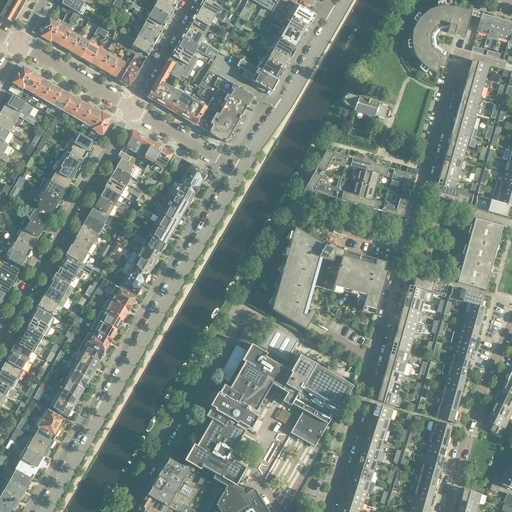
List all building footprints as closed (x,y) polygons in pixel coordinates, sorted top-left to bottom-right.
[(12,0),(5,0),(8,2),(5,7),(18,15),(23,6),(12,0)] [(63,0),(62,4),(78,13),(80,14),(83,8),(82,8),(84,3),(78,0),(63,0)] [(115,0),(112,6),(117,9),(122,0),(115,0)] [(152,0),(156,2),(153,7),(170,17),(175,7),(162,0),(152,0)] [(207,0),(202,0),(198,8),(218,19),(232,28),(235,24),(217,13),(221,8),(214,4),(207,0)] [(248,0),(239,17),(243,20),(253,0),(248,0)] [(266,0),(253,0),(243,20),(247,22),(257,4),(262,7),(266,0)] [(262,7),(253,23),(257,25),(267,10),(272,13),(275,8),(279,0),(266,0),(262,7)] [(280,11),(282,6),(285,0),(279,0),(275,8),(280,11)] [(5,7),(0,3),(0,8),(3,11),(0,16),(13,24),(18,15),(5,7)] [(135,10),(140,13),(165,26),(170,17),(153,7),(150,13),(143,8),(142,9),(132,3),(130,7),(135,10)] [(86,5),(84,9),(92,14),(95,9),(86,5)] [(309,27),(316,16),(299,6),(295,13),(292,11),(291,11),(282,6),(280,11),(281,11),(309,27)] [(412,41),(412,44),(413,48),(416,57),(422,64),(424,67),(428,69),(437,73),(439,67),(445,68),(446,63),(448,57),(442,56),(441,56),(432,48),(430,36),(438,26),(449,25),(449,28),(447,33),(454,35),(464,38),(470,16),(471,12),(455,7),(445,7),(441,6),(438,8),(429,11),(422,17),(419,19),(417,23),(412,31),(412,41)] [(198,8),(193,17),(217,31),(220,27),(215,24),(218,19),(198,8)] [(133,13),(138,16),(138,17),(145,21),(143,26),(159,36),(165,26),(140,13),(135,10),(133,13)] [(289,22),(286,28),(303,38),(309,27),(281,11),(279,15),(282,17),(287,20),(286,20),(289,22)] [(46,30),(42,37),(50,41),(60,24),(67,14),(63,12),(57,23),(50,19),(44,29),(46,30)] [(60,24),(50,41),(56,45),(57,43),(61,46),(70,30),(70,31),(72,28),(79,16),(73,13),(69,20),(71,21),(67,29),(61,25),(60,24)] [(480,19),(476,32),(487,35),(492,18),(481,15),(480,19)] [(193,17),(188,27),(204,36),(207,31),(215,36),(225,42),(226,39),(228,37),(227,37),(217,31),(193,17)] [(234,27),(240,30),(245,22),(239,18),(234,27)] [(492,18),(487,35),(497,38),(502,21),(492,18)] [(511,23),(502,21),(497,38),(508,41),(511,25),(511,23)] [(135,22),(132,26),(140,31),(137,36),(154,45),(159,36),(143,26),(135,22)] [(272,30),(270,33),(297,48),(303,38),(286,28),(283,26),(279,33),(272,30)] [(188,27),(182,36),(207,50),(206,51),(213,55),(215,51),(212,49),(213,48),(201,42),(204,36),(188,27)] [(101,44),(103,40),(107,33),(97,28),(95,32),(101,36),(97,42),(101,44)] [(70,30),(61,46),(60,47),(65,50),(66,49),(71,51),(80,36),(70,31),(70,30)] [(127,36),(135,40),(132,46),(137,49),(139,50),(148,55),(154,45),(137,36),(130,31),(129,33),(127,36)] [(277,43),(273,50),(290,59),(290,60),(297,48),(270,33),(269,33),(267,37),(277,43)] [(80,36),(71,51),(70,53),(76,56),(77,54),(81,57),(89,42),(80,36)] [(182,36),(177,46),(193,55),(196,50),(212,60),(215,56),(206,51),(207,50),(182,36)] [(89,42),(81,57),(80,59),(86,62),(87,60),(91,63),(99,47),(89,42)] [(271,54),(267,60),(284,69),(290,59),(273,50),(271,48),(260,42),(259,44),(261,45),(260,47),(268,52),(271,54)] [(171,56),(168,61),(187,67),(188,66),(187,65),(190,60),(198,64),(201,60),(193,55),(177,46),(171,56)] [(99,47),(91,63),(90,64),(95,67),(96,66),(101,68),(109,53),(99,47)] [(100,70),(105,73),(106,71),(110,74),(119,59),(109,53),(101,68),(100,70)] [(135,55),(130,64),(120,80),(121,80),(120,82),(127,85),(130,85),(133,80),(134,80),(140,70),(146,58),(135,55)] [(242,60),(256,68),(261,71),(278,80),(284,69),(267,60),(263,57),(259,64),(251,59),(251,60),(244,56),(242,60)] [(128,64),(119,59),(110,74),(110,75),(115,79),(116,77),(120,80),(130,64),(129,64),(128,64)] [(240,60),(237,66),(254,76),(255,77),(251,84),(270,95),(278,81),(278,80),(261,71),(258,69),(240,60)] [(168,61),(157,80),(164,84),(169,75),(179,80),(187,67),(168,61)] [(472,61),(469,72),(486,77),(489,66),(472,61)] [(14,83),(9,91),(18,96),(21,92),(18,90),(19,87),(22,89),(32,72),(26,68),(23,69),(20,74),(18,74),(13,82),(14,83)] [(32,72),(22,89),(23,90),(24,89),(33,94),(41,79),(36,76),(37,75),(32,72)] [(469,72),(466,82),(483,87),(486,77),(469,72)] [(212,74),(205,84),(247,107),(253,96),(212,74)] [(41,79),(33,94),(43,100),(51,85),(46,82),(47,81),(42,78),(41,79)] [(164,84),(157,80),(148,96),(149,97),(150,99),(152,101),(154,100),(160,103),(170,87),(164,84)] [(210,102),(223,109),(240,119),(247,107),(205,84),(201,82),(199,86),(200,87),(214,95),(213,97),(210,102)] [(466,82),(463,92),(481,97),(483,87),(466,82)] [(51,85),(43,100),(52,105),(61,91),(57,88),(57,87),(52,84),(51,85)] [(170,87),(160,103),(167,107),(167,109),(170,111),(172,110),(182,93),(170,87)] [(194,100),(184,117),(191,121),(191,123),(193,124),(195,123),(197,124),(201,117),(202,118),(208,108),(207,107),(214,95),(200,87),(197,92),(196,94),(201,97),(202,95),(207,98),(203,105),(198,102),(199,100),(201,97),(197,95),(194,100)] [(61,91),(52,105),(62,111),(71,97),(66,94),(67,93),(62,89),(61,91)] [(463,92),(460,103),(478,108),(481,97),(463,92)] [(182,93),(172,110),(173,111),(173,113),(176,115),(178,114),(184,117),(194,100),(195,98),(193,97),(192,99),(182,93)] [(8,101),(6,105),(34,121),(35,119),(27,113),(31,106),(27,104),(16,97),(12,95),(11,96),(9,96),(8,99),(8,101)] [(71,97),(62,111),(72,117),(81,102),(77,100),(77,99),(72,95),(71,97)] [(345,96),(342,101),(346,105),(354,108),(354,111),(374,117),(383,119),(388,117),(390,112),(387,107),(379,104),(351,95),(345,96)] [(81,102),(72,117),(82,123),(91,108),(86,106),(87,104),(82,101),(81,103),(81,102)] [(460,103),(457,113),(475,118),(478,108),(460,103)] [(0,114),(15,123),(19,117),(22,119),(35,126),(37,123),(34,121),(6,105),(3,109),(2,109),(0,112),(1,113),(0,114)] [(91,108),(82,123),(92,128),(91,129),(92,130),(102,112),(100,114),(96,111),(97,110),(92,107),(91,108)] [(209,112),(207,116),(213,119),(233,131),(240,119),(223,109),(219,115),(216,114),(215,115),(209,112)] [(92,130),(90,133),(88,136),(98,142),(103,134),(108,125),(107,125),(110,119),(109,119),(109,116),(102,112),(92,130)] [(457,113),(454,124),(472,129),(475,118),(457,113)] [(0,126),(10,133),(13,134),(19,138),(22,134),(15,131),(12,129),(15,123),(0,114),(0,126)] [(233,131),(213,119),(207,116),(204,121),(211,125),(213,126),(210,131),(210,132),(209,133),(226,143),(233,131)] [(53,132),(59,122),(54,119),(48,129),(53,132)] [(454,124),(451,134),(469,139),(472,129),(454,124)] [(0,139),(4,142),(10,133),(0,126),(0,139)] [(53,132),(48,129),(42,139),(47,142),(53,132)] [(132,131),(123,147),(133,152),(142,137),(132,131)] [(73,143),(72,143),(87,152),(88,150),(89,150),(91,147),(91,146),(93,142),(78,133),(73,143)] [(451,134),(448,144),(466,149),(469,139),(451,134)] [(142,137),(133,152),(143,158),(152,143),(142,137)] [(0,152),(10,158),(12,154),(8,151),(8,152),(1,148),(4,142),(0,139),(0,152)] [(47,142),(42,139),(37,149),(39,150),(41,152),(47,142)] [(65,147),(63,151),(82,162),(83,158),(84,159),(85,157),(86,157),(88,154),(87,152),(72,143),(73,143),(70,141),(66,147),(65,147)] [(152,143),(143,158),(153,164),(162,148),(152,143)] [(34,148),(33,147),(28,144),(24,151),(30,155),(34,148)] [(448,144),(445,155),(463,160),(466,149),(448,144)] [(35,147),(30,157),(34,159),(37,161),(40,156),(37,154),(39,150),(37,149),(35,147)] [(162,148),(153,164),(163,170),(172,154),(162,148)] [(61,150),(56,159),(75,171),(77,170),(78,169),(80,167),(79,165),(82,162),(63,151),(61,150)] [(121,151),(119,155),(129,161),(131,157),(121,151)] [(327,151),(317,168),(314,172),(322,176),(324,172),(330,162),(345,167),(345,165),(347,159),(348,157),(327,151)] [(0,158),(7,163),(10,158),(0,152),(0,158)] [(174,155),(168,165),(175,169),(181,159),(174,155)] [(445,155),(442,165),(460,170),(463,160),(445,155)] [(34,159),(30,157),(25,166),(29,169),(34,159)] [(348,157),(345,165),(350,167),(350,166),(358,168),(354,182),(365,184),(370,163),(348,157)] [(56,159),(50,168),(71,180),(73,176),(75,176),(76,173),(76,172),(76,171),(75,171),(56,159)] [(117,167),(116,169),(131,177),(135,170),(143,174),(144,171),(129,163),(122,159),(120,163),(118,163),(116,166),(117,167)] [(370,163),(365,184),(375,187),(379,174),(392,178),(394,170),(370,163)] [(190,166),(185,175),(201,184),(207,174),(191,164),(190,166)] [(442,165),(440,176),(457,181),(460,170),(442,165)] [(24,167),(19,175),(24,178),(29,169),(24,167)] [(113,175),(111,178),(126,187),(131,177),(116,169),(114,169),(113,172),(113,173),(112,175),(113,175)] [(391,180),(404,183),(402,189),(400,194),(409,197),(415,175),(394,170),(393,171),(391,180)] [(511,173),(504,171),(501,181),(511,184),(511,173)] [(48,180),(50,181),(65,190),(66,189),(67,188),(69,186),(69,184),(71,180),(56,172),(54,175),(50,173),(46,179),(48,180)] [(322,176),(314,172),(304,190),(336,199),(338,193),(339,190),(339,189),(318,182),(322,176)] [(201,184),(185,175),(179,185),(195,195),(201,184)] [(23,178),(19,176),(13,185),(18,188),(23,178)] [(437,186),(440,187),(454,191),(455,190),(457,181),(440,176),(437,186)] [(106,187),(105,188),(120,197),(124,190),(138,198),(140,194),(132,190),(126,187),(111,178),(109,182),(107,182),(105,185),(106,187)] [(35,185),(39,187),(60,199),(62,195),(64,195),(65,193),(65,191),(65,190),(50,181),(48,180),(45,186),(37,181),(35,185)] [(511,184),(501,181),(498,192),(511,195),(511,184)] [(168,192),(173,195),(189,205),(195,195),(179,185),(174,182),(168,192)] [(336,199),(341,200),(359,205),(365,184),(354,182),(351,194),(338,191),(336,199)] [(10,186),(6,184),(2,191),(6,194),(10,186)] [(365,184),(359,205),(382,211),(385,203),(372,200),(375,187),(365,184)] [(19,189),(13,186),(8,195),(14,199),(19,189)] [(43,195),(39,201),(54,209),(55,208),(56,208),(58,205),(57,204),(60,199),(39,187),(37,191),(43,195)] [(440,187),(437,198),(470,207),(473,195),(460,191),(459,192),(455,190),(454,191),(440,187)] [(102,193),(100,197),(128,214),(130,211),(120,205),(119,203),(117,202),(120,197),(105,188),(104,188),(102,191),(102,193)] [(511,195),(498,192),(495,202),(509,206),(509,207),(511,207),(511,195)] [(409,197),(400,194),(399,199),(398,205),(385,201),(385,203),(382,211),(403,217),(409,197)] [(8,195),(2,204),(7,208),(13,198),(8,195)] [(173,195),(167,206),(183,215),(189,205),(173,195)] [(509,206),(495,202),(477,196),(473,208),(506,217),(509,207),(509,206)] [(95,206),(94,207),(109,216),(113,209),(126,217),(128,214),(100,197),(98,201),(96,201),(94,204),(95,206)] [(39,201),(34,210),(49,219),(51,214),(53,214),(54,211),(54,209),(39,201)] [(142,207),(137,204),(133,211),(138,214),(142,207)] [(167,206),(161,216),(177,225),(183,215),(167,206)] [(91,212),(89,216),(104,225),(109,216),(94,207),(92,208),(91,211),(91,212)] [(32,209),(26,218),(43,228),(44,227),(46,227),(47,224),(47,222),(49,219),(34,210),(32,209)] [(17,226),(23,229),(38,238),(38,237),(40,237),(42,234),(41,232),(43,228),(26,218),(16,212),(14,215),(21,219),(17,226)] [(84,225),(83,226),(98,235),(104,225),(89,216),(87,220),(85,220),(84,222),(84,225)] [(161,216),(155,226),(172,235),(177,225),(161,216)] [(475,219),(469,240),(496,248),(501,230),(505,231),(506,228),(475,219)] [(145,233),(150,236),(166,245),(172,235),(155,226),(151,223),(145,233)] [(81,231),(78,236),(93,244),(98,235),(83,226),(83,227),(81,227),(80,230),(81,231)] [(273,307),(272,310),(306,330),(306,329),(311,321),(312,320),(316,313),(308,308),(314,286),(332,291),(342,294),(343,291),(357,295),(356,298),(365,300),(362,311),(376,315),(387,272),(384,271),(386,263),(344,251),(343,254),(344,254),(345,252),(376,261),(375,263),(376,263),(377,261),(380,262),(378,269),(376,269),(376,266),(342,256),(342,257),(339,257),(341,252),(336,250),(336,249),(336,247),(335,247),(335,246),(334,245),(332,245),(331,244),(330,245),(328,245),(327,246),(326,248),(325,246),(295,228),(294,232),(273,307)] [(23,229),(17,239),(32,247),(35,243),(36,243),(38,240),(37,238),(38,238),(23,229)] [(125,235),(121,233),(116,240),(120,242),(125,235)] [(133,239),(144,246),(160,255),(166,245),(150,236),(147,241),(136,235),(133,239)] [(72,245),(87,254),(93,244),(78,236),(76,239),(74,239),(72,243),(73,243),(72,245)] [(16,242),(12,248),(27,257),(28,256),(29,256),(31,253),(30,251),(31,250),(30,250),(32,247),(17,239),(15,237),(13,240),(16,242)] [(469,240),(463,261),(491,269),(496,248),(469,240)] [(70,250),(67,255),(82,263),(87,254),(72,245),(72,246),(71,246),(69,249),(70,250)] [(144,246),(138,256),(154,265),(160,255),(144,246)] [(27,257),(12,248),(9,254),(4,251),(1,255),(0,254),(0,256),(1,258),(20,268),(21,266),(24,262),(25,262),(27,259),(26,258),(27,257)] [(114,255),(109,253),(105,261),(109,263),(114,255)] [(126,263),(132,266),(148,275),(154,265),(138,256),(132,253),(126,263)] [(60,267),(59,268),(74,277),(76,278),(80,280),(84,273),(89,276),(92,271),(83,266),(71,259),(66,256),(63,262),(62,262),(60,265),(60,267)] [(0,274),(15,283),(17,278),(15,277),(19,271),(14,268),(15,268),(11,266),(10,266),(0,260),(0,274)] [(463,261),(457,283),(485,290),(491,269),(463,261)] [(132,266),(127,276),(143,285),(148,275),(132,266)] [(57,273),(54,277),(69,286),(74,277),(59,268),(59,269),(58,269),(56,271),(57,273)] [(0,289),(2,290),(3,290),(7,292),(10,286),(13,287),(15,283),(0,274),(0,289)] [(127,276),(121,286),(121,287),(129,291),(137,296),(143,285),(127,276)] [(412,287),(426,292),(445,297),(448,285),(415,276),(412,286),(412,287)] [(49,286),(49,287),(65,296),(69,290),(67,289),(69,286),(54,277),(52,282),(50,282),(49,284),(49,286)] [(114,296),(112,299),(129,309),(132,304),(133,304),(135,301),(134,300),(135,298),(130,295),(130,294),(119,287),(119,288),(115,286),(111,294),(114,296)] [(409,286),(406,297),(423,302),(426,292),(412,287),(412,286),(409,286)] [(448,297),(462,302),(467,303),(481,307),(482,305),(484,296),(451,286),(448,297)] [(45,293),(43,296),(58,305),(60,301),(62,302),(65,296),(49,287),(48,288),(47,288),(45,290),(46,292),(45,293)] [(39,301),(38,303),(39,305),(37,308),(44,312),(45,310),(53,315),(56,309),(59,311),(61,307),(58,305),(43,296),(41,300),(39,301)] [(127,315),(126,314),(129,309),(112,299),(109,297),(103,308),(123,319),(123,318),(125,318),(127,315)] [(406,297),(403,307),(421,312),(423,302),(406,297)] [(467,303),(464,313),(482,318),(485,307),(482,305),(481,307),(467,303)] [(32,312),(30,316),(47,326),(50,321),(56,325),(58,320),(52,317),(44,312),(37,308),(36,307),(34,311),(32,312)] [(403,307),(401,318),(418,323),(421,312),(403,307)] [(121,326),(120,325),(123,319),(103,308),(97,318),(117,330),(117,329),(119,329),(121,326)] [(464,313),(461,323),(479,328),(482,318),(464,313)] [(28,322),(26,326),(42,335),(47,326),(30,316),(27,320),(28,322)] [(96,328),(94,331),(111,340),(113,336),(115,336),(116,333),(116,332),(117,330),(100,320),(97,318),(92,326),(96,328)] [(357,326),(345,318),(343,321),(355,329),(357,326)] [(401,318),(398,328),(415,333),(418,323),(401,318)] [(461,323),(458,334),(476,339),(479,328),(461,323)] [(184,461),(182,465),(199,474),(200,472),(202,467),(215,474),(212,479),(226,487),(215,506),(218,507),(220,510),(216,511),(268,511),(254,489),(243,496),(241,492),(243,490),(236,486),(245,471),(246,468),(233,461),(229,459),(246,430),(250,432),(250,431),(258,417),(259,416),(255,414),(272,385),(278,389),(279,389),(287,394),(285,398),(284,398),(282,402),(290,406),(288,410),(291,412),(292,413),(299,417),(290,433),(314,448),(328,425),(337,408),(340,409),(353,387),(348,384),(348,383),(347,383),(347,384),(340,380),(340,379),(339,378),(339,379),(332,375),(331,374),(331,375),(324,371),(324,370),(323,370),(316,366),(317,366),(316,365),(315,365),(315,364),(300,356),(290,372),(270,360),(273,355),(286,362),(299,341),(272,325),(260,347),(268,352),(268,354),(259,349),(251,344),(242,361),(245,362),(230,388),(224,385),(219,393),(218,393),(217,393),(216,395),(215,397),(219,400),(216,405),(212,403),(211,405),(210,407),(209,408),(210,409),(206,416),(212,420),(197,446),(194,444),(184,461)] [(23,331),(21,335),(37,344),(42,335),(26,326),(24,327),(22,330),(23,331)] [(72,328),(67,326),(62,335),(66,337),(72,328)] [(358,326),(356,330),(368,337),(370,333),(358,326)] [(398,328),(395,339),(412,343),(415,333),(398,328)] [(84,340),(88,342),(104,352),(105,350),(107,350),(108,347),(108,346),(111,340),(94,331),(92,334),(89,332),(84,340)] [(71,332),(66,341),(69,343),(74,334),(71,332)] [(454,333),(451,343),(455,344),(473,349),(476,339),(458,334),(454,333)] [(64,336),(59,334),(54,342),(59,345),(64,336)] [(18,338),(15,343),(32,353),(37,344),(21,335),(19,338),(18,338)] [(395,339),(392,349),(409,354),(412,343),(395,339)] [(79,349),(82,350),(100,361),(101,358),(103,358),(105,355),(104,353),(105,352),(104,352),(88,342),(84,340),(79,349)] [(13,349),(11,352),(27,361),(32,353),(15,343),(13,347),(13,349)] [(54,343),(50,351),(54,353),(59,346),(54,343)] [(455,344),(452,355),(470,360),(473,349),(455,344)] [(71,357),(76,360),(80,362),(80,363),(85,365),(86,363),(91,366),(90,368),(94,370),(96,367),(97,367),(99,364),(99,362),(100,361),(82,350),(79,349),(76,354),(73,353),(71,357)] [(392,349),(389,359),(406,364),(409,354),(392,349)] [(7,360),(6,361),(22,370),(27,361),(11,352),(9,355),(8,355),(6,359),(7,360)] [(452,355),(449,365),(467,370),(470,360),(452,355)] [(68,368),(71,369),(89,379),(91,379),(92,376),(92,374),(94,370),(90,368),(91,366),(86,363),(85,365),(80,363),(80,362),(76,360),(71,357),(69,361),(66,366),(68,368)] [(389,359),(386,370),(403,375),(406,364),(389,359)] [(2,365),(0,368),(0,369),(17,379),(22,370),(6,361),(4,365),(2,365)] [(449,365),(447,375),(464,380),(467,370),(449,365)] [(63,377),(66,379),(84,389),(84,388),(86,388),(88,385),(87,384),(89,379),(71,369),(68,368),(63,377)] [(0,381),(12,388),(17,379),(0,369),(0,381)] [(35,378),(40,380),(44,372),(40,370),(35,378)] [(386,370),(383,380),(400,385),(403,375),(386,370)] [(447,375),(444,386),(462,391),(464,380),(447,375)] [(57,380),(55,385),(64,390),(65,388),(70,392),(69,394),(74,397),(74,396),(78,398),(80,395),(82,394),(83,391),(84,389),(66,379),(63,377),(60,382),(57,380)] [(30,386),(34,389),(39,380),(35,378),(30,386)] [(383,380),(380,391),(397,395),(400,385),(383,380)] [(511,383),(506,380),(503,386),(501,390),(507,393),(505,399),(511,402),(511,383)] [(0,394),(5,397),(11,388),(12,388),(0,381),(0,394)] [(52,395),(55,397),(73,407),(74,407),(77,403),(76,402),(78,398),(74,396),(74,397),(69,394),(70,392),(65,388),(64,390),(55,385),(53,389),(55,390),(52,395)] [(29,398),(34,389),(30,386),(25,395),(29,398)] [(444,386),(441,396),(459,401),(462,391),(444,386)] [(380,391),(379,396),(377,401),(394,406),(397,395),(380,391)] [(47,405),(50,407),(49,407),(67,417),(68,416),(70,416),(72,413),(71,412),(73,407),(55,397),(52,395),(47,405)] [(441,396),(438,407),(456,412),(459,401),(441,396)] [(495,401),(490,411),(509,420),(511,413),(511,402),(505,399),(502,404),(495,401)] [(31,401),(25,410),(31,413),(36,404),(31,401)] [(372,415),(390,420),(393,410),(376,404),(372,415)] [(23,408),(19,406),(15,413),(19,415),(23,408)] [(438,407),(435,417),(453,422),(456,412),(438,407)] [(37,427),(39,428),(55,437),(65,420),(48,410),(46,413),(37,427)] [(490,411),(488,417),(486,422),(492,425),(489,430),(491,431),(501,436),(509,420),(490,411)] [(369,425),(387,431),(390,420),(372,415),(369,425)] [(26,420),(21,417),(15,428),(20,430),(26,420)] [(434,421),(431,432),(449,437),(452,426),(434,421)] [(366,436),(383,441),(387,431),(369,425),(366,436)] [(39,428),(33,438),(50,447),(50,448),(54,441),(53,440),(55,437),(39,428)] [(491,431),(489,433),(500,439),(500,438),(501,436),(491,431)] [(431,432),(428,442),(446,448),(449,437),(431,432)] [(366,436),(363,446),(380,452),(383,441),(366,436)] [(33,438),(27,448),(44,458),(46,453),(47,453),(49,450),(49,448),(50,447),(33,438)] [(10,439),(4,449),(8,452),(14,441),(10,439)] [(428,442),(425,453),(443,458),(446,448),(428,442)] [(363,446),(359,456),(377,462),(380,452),(363,446)] [(27,448),(21,459),(37,469),(40,464),(42,463),(44,460),(43,458),(44,458),(27,448)] [(425,453),(422,463),(440,468),(443,458),(425,453)] [(359,456),(356,467),(374,472),(377,462),(359,456)] [(511,458),(500,483),(511,488),(511,458)] [(21,459),(15,469),(31,479),(34,474),(35,474),(37,470),(37,469),(21,459)] [(148,494),(147,495),(168,507),(173,509),(177,511),(207,511),(221,488),(214,484),(198,511),(195,511),(188,508),(199,489),(195,487),(197,483),(201,485),(204,479),(206,476),(200,472),(199,474),(182,465),(181,466),(168,459),(168,460),(166,464),(165,464),(162,471),(161,471),(151,488),(152,488),(148,495),(148,494)] [(422,463),(419,474),(437,479),(440,468),(422,463)] [(356,467),(353,477),(370,482),(374,472),(356,467)] [(15,469),(9,480),(25,489),(26,489),(27,488),(29,484),(30,482),(31,479),(15,469)] [(419,474),(416,484),(434,489),(437,479),(419,474)] [(353,477),(350,487),(367,493),(370,482),(353,477)] [(9,480),(3,491),(19,500),(20,499),(21,499),(23,495),(23,493),(25,489),(9,480)] [(416,484),(414,494),(431,500),(434,489),(416,484)] [(350,487),(346,497),(364,503),(367,493),(350,487)] [(464,489),(461,500),(478,505),(481,494),(464,489)] [(0,495),(0,502),(12,510),(14,510),(14,509),(15,509),(17,506),(17,504),(19,500),(3,491),(0,495)] [(414,494),(411,505),(428,510),(431,500),(414,494)] [(511,504),(511,497),(504,494),(501,502),(511,506),(511,504)] [(147,495),(141,505),(152,511),(171,511),(173,509),(168,507),(147,495)] [(346,497),(343,508),(356,511),(360,511),(364,503),(346,497)] [(461,500),(458,511),(462,511),(476,511),(478,505),(461,500)] [(0,502),(0,511),(13,511),(14,511),(14,510),(12,510),(0,502)]
